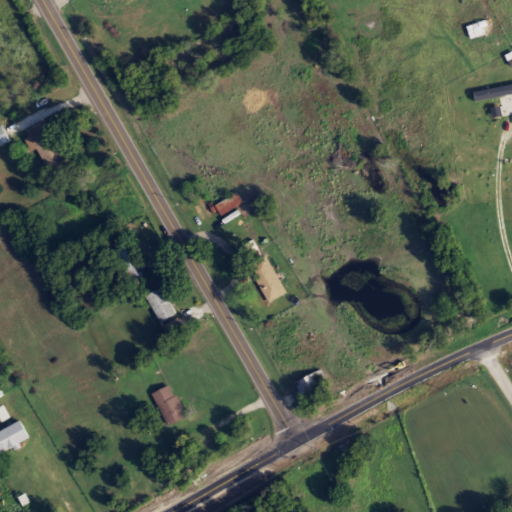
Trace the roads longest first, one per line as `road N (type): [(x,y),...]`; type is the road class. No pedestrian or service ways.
road 1 (tertiary): [(295,441),(44,0)]
road 2 (secondary): [(295,441),(511,333)]
road 3 (secondary): [(168,511),(295,441)]
